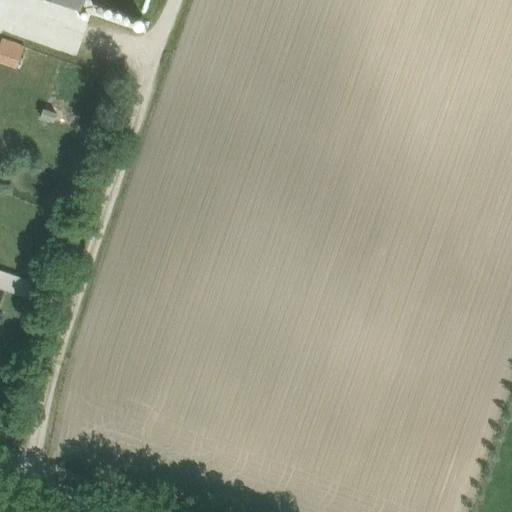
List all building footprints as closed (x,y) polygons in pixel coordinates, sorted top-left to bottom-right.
[(104,0),(46,0),(82,12),(86,0),(92,0),(103,4),(104,0)] [(0,63),(17,69),(25,46),(2,38),(0,45),(0,63)] [(44,108),(41,118),(42,118),(48,120),(55,122),(57,112),(44,108)] [(34,273),(37,261),(14,255),(11,267),(34,273)] [(0,287),(31,295),(35,276),(1,269),(0,271),(0,287)]
